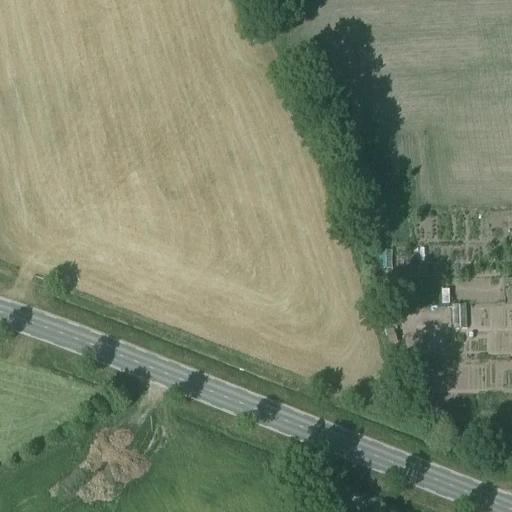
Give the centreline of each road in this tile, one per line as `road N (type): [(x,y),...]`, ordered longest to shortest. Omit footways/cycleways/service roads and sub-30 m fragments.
road 1 (secondary): [(0,315),(509,511)]
road 2 (track): [(267,0),(405,375)]
